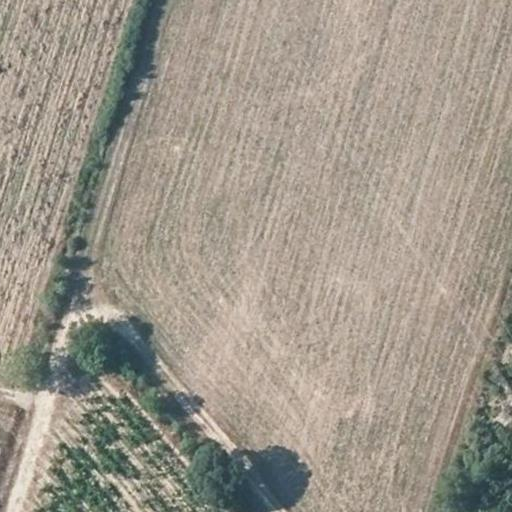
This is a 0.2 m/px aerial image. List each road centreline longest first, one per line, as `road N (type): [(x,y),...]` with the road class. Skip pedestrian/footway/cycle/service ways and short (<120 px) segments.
road 1 (track): [(13,511),(166,0)]
road 2 (track): [(276,511),(85,290)]
